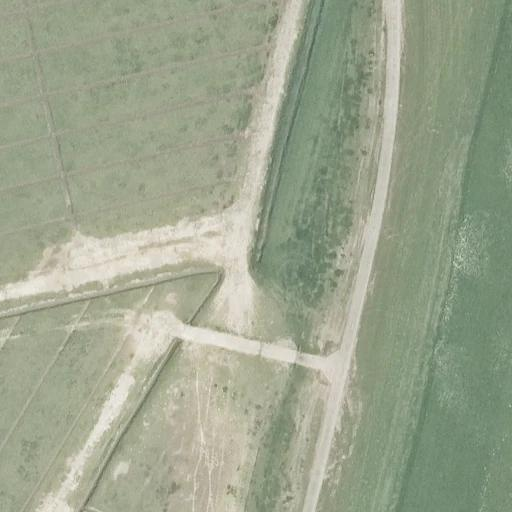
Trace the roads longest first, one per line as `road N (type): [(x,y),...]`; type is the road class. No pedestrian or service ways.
road 1 (track): [(309,511),(381,191),(394,0)]
road 2 (track): [(343,369),(180,333)]
